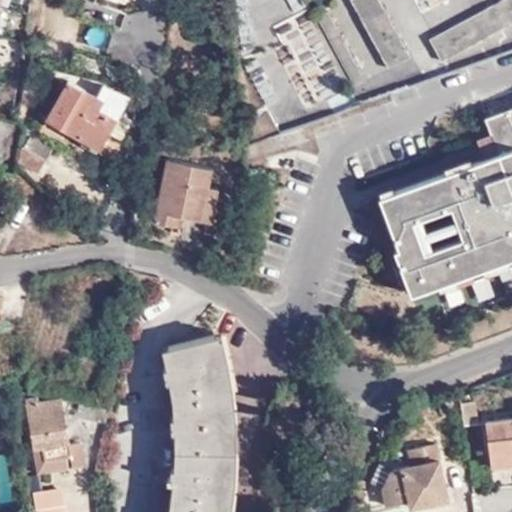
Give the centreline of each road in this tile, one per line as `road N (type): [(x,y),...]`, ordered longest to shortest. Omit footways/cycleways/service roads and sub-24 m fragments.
road 1 (residential): [(377,399),(333,343),(242,296),(122,249),(37,237),(0,242)]
road 2 (tertiary): [(511,343),(377,399)]
road 3 (tertiary): [(377,399),(330,468),(317,511)]
